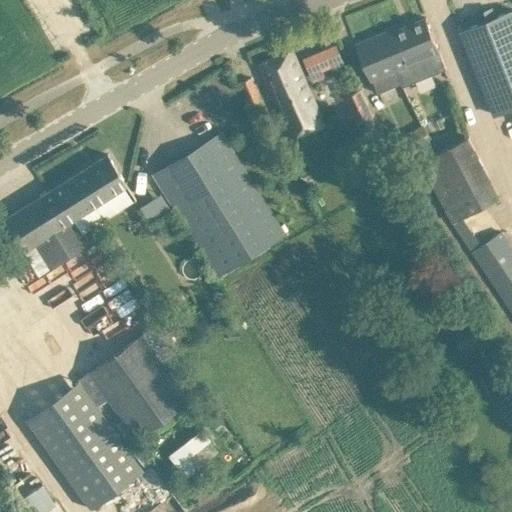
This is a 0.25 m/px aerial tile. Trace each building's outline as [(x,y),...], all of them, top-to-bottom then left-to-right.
[(511,9),(460,30),(467,47),(480,79),(506,69),(511,83),(511,9)] [(395,27),(356,43),(371,80),(373,79),(378,91),(402,81),(403,84),(414,80),(446,67),(426,17),(395,29),(395,27)] [(258,63),(266,81),(290,138),(324,124),(300,66),(292,48),(258,63)] [(315,52),(304,56),(314,80),(325,76),(315,52)] [(241,81),(247,96),(249,101),(260,96),(251,77),(241,81)] [(363,85),(345,94),(366,140),(384,131),(363,85)] [(423,122),(401,138),(394,142),(404,158),(433,138),(423,122)] [(152,173),(163,190),(216,276),(284,234),(230,149),(220,132),(152,173)] [(469,133),(420,159),(432,182),(481,157),(469,133)] [(107,154),(3,219),(22,250),(34,242),(50,267),(87,244),(80,233),(72,219),(109,196),(126,185),(107,154)] [(138,205),(150,223),(170,209),(158,192),(138,205)] [(511,245),(502,230),(473,249),(511,307),(511,245)] [(267,309),(226,334),(242,359),(283,334),(267,309)] [(453,334),(462,348),(486,334),(477,319),(453,334)] [(77,377),(79,380),(25,418),(89,509),(143,471),(96,405),(106,397),(135,438),(188,398),(140,332),(77,377)] [(167,454),(187,476),(219,447),(199,425),(167,454)] [(188,476),(194,484),(205,475),(199,468),(188,476)] [(18,495),(30,511),(35,511),(51,501),(36,481),(18,495)]
